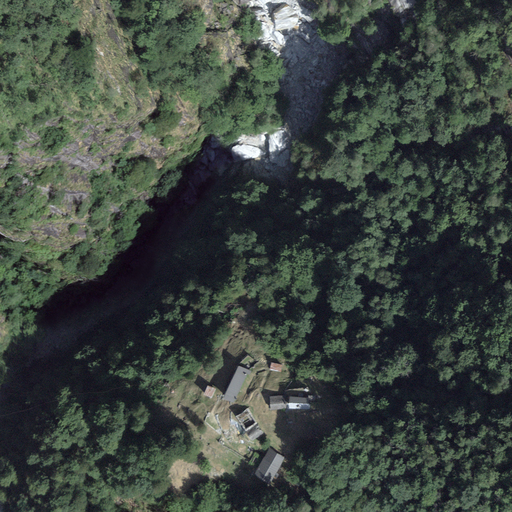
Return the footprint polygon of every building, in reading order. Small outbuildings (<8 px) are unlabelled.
[(248,370),(238,366),(223,397),(233,402),(248,370)] [(215,389),(207,386),(203,395),(211,398),(215,389)] [(285,396),(269,396),(270,410),(286,409),(285,396)] [(310,398),(289,397),(289,409),(309,410),(310,398)] [(263,434),(258,426),(245,433),(250,441),(263,434)] [(284,457),(269,448),(254,473),(269,482),(284,457)]
